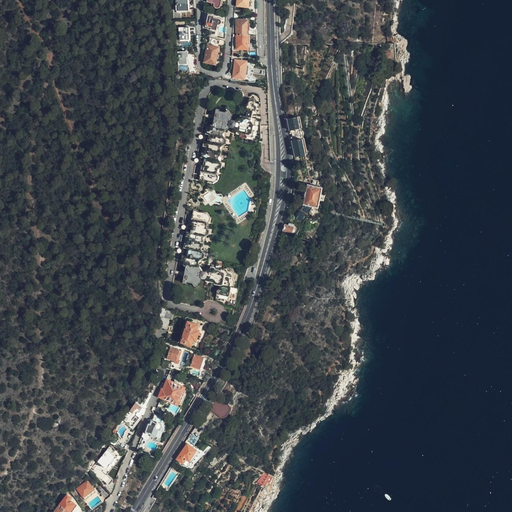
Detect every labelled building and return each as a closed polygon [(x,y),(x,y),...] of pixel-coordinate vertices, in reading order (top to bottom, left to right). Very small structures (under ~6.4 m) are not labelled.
[(187,10),(186,0),(175,0),(176,11),(187,10)] [(220,6),(220,0),(207,0),(207,1),(210,2),(210,4),(213,4),(213,5),(214,7),(215,8),(216,8),(218,8),(219,7),(220,6)] [(218,22),(219,21),(219,20),(219,18),(218,17),(217,16),(212,16),(212,15),(207,14),(205,26),(208,27),(210,28),(210,29),(215,30),(216,22),(218,22)] [(236,19),(236,34),(248,34),(248,20),(236,19)] [(188,39),(188,27),(178,28),(178,39),(188,39)] [(248,34),(236,34),(236,48),(247,49),(248,34)] [(215,64),(218,48),(206,46),(204,62),(215,64)] [(187,64),(186,53),(178,53),(178,64),(187,64)] [(194,58),(195,54),(188,55),(189,68),(190,69),(191,72),(200,73),(198,71),(195,67),(194,62),(194,58)] [(244,79),(245,63),(244,62),(241,62),(234,62),(233,78),(244,79)] [(238,132),(237,134),(241,134),(243,133),(247,134),(248,135),(253,136),(254,135),(255,130),(259,131),(259,132),(261,132),(261,119),(253,118),(253,115),(257,116),(258,112),(260,111),(260,107),(259,105),(259,103),(255,102),(255,100),(249,99),(249,101),(248,101),(248,104),(246,105),(245,108),(247,110),(246,116),(241,116),(241,118),(239,118),(236,121),(233,120),(233,116),(230,112),(226,114),(225,113),(221,112),(221,110),(217,110),(216,115),(215,119),(214,125),(211,126),(211,128),(210,135),(211,135),(210,142),(208,142),(206,157),(207,157),(206,164),(204,164),(202,179),(207,180),(207,177),(217,178),(219,176),(219,172),(221,171),(222,168),(224,167),(224,162),(222,159),(222,156),(224,155),(225,150),(224,149),(224,145),(228,144),(229,139),(226,136),(227,133),(228,132),(229,129),(231,127),(232,127),(235,127),(238,132)] [(299,128),(289,130),(290,132),(291,140),(301,139),(303,138),(302,135),(303,135),(303,134),(304,134),(304,133),(304,132),(303,131),(302,130),(301,127),(299,128)] [(301,139),(291,141),(291,142),(293,147),(293,151),(294,156),(304,154),(301,139)] [(294,218),(298,220),(307,205),(313,206),(316,207),(318,199),(321,200),(322,195),(319,194),(321,187),(316,186),(317,181),(309,179),(308,177),(305,178),(307,182),(305,191),(304,191),(303,196),(304,196),(302,204),(294,218)] [(219,262),(216,262),(215,264),(211,267),(207,266),(205,263),(206,260),(204,259),(205,255),(208,254),(209,249),(207,246),(207,243),(209,242),(210,237),(208,236),(209,233),(212,230),(213,226),(212,224),(213,221),(211,219),(212,216),(210,212),(201,211),(202,208),(197,207),(195,221),(196,221),(195,229),(194,229),(191,244),(192,244),(191,252),(189,252),(188,259),(189,262),(191,262),(190,268),(189,271),(188,279),(192,279),(192,277),(197,278),(197,277),(199,276),(201,281),(205,278),(206,273),(209,274),(211,276),(218,277),(219,279),(225,280),(224,283),(222,285),(221,292),(226,293),(225,296),(229,296),(229,294),(233,295),(234,291),(236,292),(237,288),(235,285),(236,282),(238,282),(239,276),(237,274),(238,270),(237,267),(232,266),(231,265),(225,264),(224,265),(219,264),(219,262)] [(283,224),(281,231),(290,234),(292,227),(283,224)] [(173,312),(159,307),(159,317),(160,317),(161,317),(161,318),(162,317),(162,318),(163,318),(164,318),(165,318),(166,318),(167,318),(168,319),(169,319),(171,320),(174,312),(173,312)] [(195,340),(198,330),(195,329),(197,324),(186,320),(180,342),(190,345),(192,339),(195,340)] [(176,361),(180,350),(169,346),(164,358),(171,361),(171,363),(175,365),(177,361),(176,361)] [(201,369),(204,358),(194,355),(190,366),(201,369)] [(176,403),(182,387),(169,382),(170,379),(167,378),(163,390),(162,389),(159,396),(161,397),(176,403)] [(182,387),(176,403),(179,404),(185,388),(185,387),(185,386),(186,386),(185,386),(185,385),(184,384),(170,379),(169,382),(182,387)] [(228,405),(217,398),(209,409),(219,416),(220,417),(221,417),(222,417),(223,417),(224,417),(225,416),(226,416),(226,415),(227,415),(227,414),(228,413),(228,412),(229,412),(229,411),(229,410),(230,410),(230,409),(229,408),(229,407),(229,406),(228,406),(228,405)] [(136,421),(145,409),(135,402),(131,408),(125,415),(126,416),(122,421),(132,429),(138,422),(136,421)] [(178,412),(185,416),(191,406),(184,402),(178,412)] [(143,431),(141,436),(143,437),(143,438),(150,441),(152,436),(157,437),(160,429),(161,430),(163,429),(164,428),(164,426),(163,425),(162,424),(164,419),(156,415),(151,411),(147,421),(150,421),(148,424),(146,423),(144,428),(146,429),(146,431),(143,431)] [(122,448),(129,450),(131,445),(124,442),(122,448)] [(189,461),(197,450),(187,443),(176,459),(182,463),(186,459),(189,461)] [(117,461),(122,454),(110,445),(108,448),(117,456),(115,459),(117,461)] [(116,456),(107,449),(97,462),(106,469),(116,456)] [(199,452),(197,450),(189,461),(186,459),(182,463),(187,467),(190,462),(191,462),(199,452)] [(267,476),(267,475),(263,473),(260,476),(258,480),(254,484),(261,488),(267,476)] [(267,476),(262,486),(263,486),(263,487),(264,487),(264,486),(265,486),(266,483),(268,484),(271,479),(267,476)] [(87,480),(76,488),(83,497),(94,489),(87,480)] [(96,491),(94,489),(83,497),(85,500),(96,491)] [(67,493),(59,504),(69,511),(75,504),(69,499),(71,496),(67,493)]
